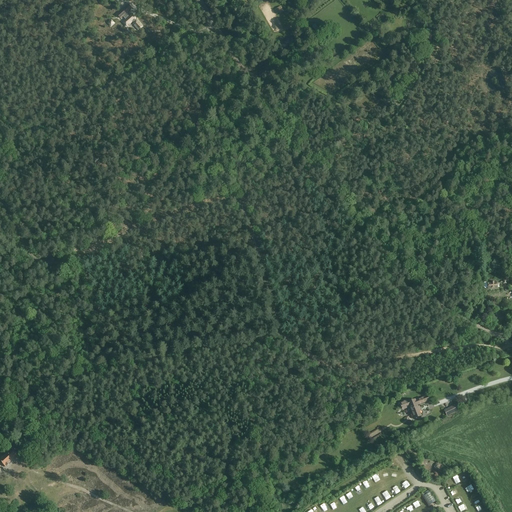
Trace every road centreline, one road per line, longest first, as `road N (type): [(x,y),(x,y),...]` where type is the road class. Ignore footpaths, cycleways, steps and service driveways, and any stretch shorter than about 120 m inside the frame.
road 1 (track): [(511,346),(322,364),(281,328),(237,200),(212,201),(57,262),(28,254),(0,202)]
road 2 (track): [(252,1),(214,24),(292,150),(325,170),(444,308)]
road 3 (unclassified): [(0,149),(214,24),(199,0)]
